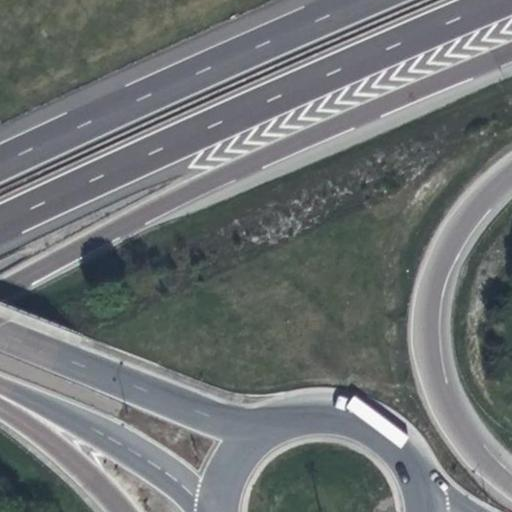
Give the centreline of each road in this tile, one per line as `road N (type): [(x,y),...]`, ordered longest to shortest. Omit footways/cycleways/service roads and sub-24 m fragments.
road 1 (motorway): [(0,282),(302,131),(511,46)]
road 2 (motorway): [(0,222),(508,0)]
road 3 (motorway): [(365,0),(0,163)]
road 4 (motorway): [(511,485),(459,434),(426,349),(435,274),(458,227),(511,171)]
road 5 (primary): [(266,430),(210,417),(0,333)]
road 6 (primary): [(0,393),(92,428),(175,479),(207,511)]
road 7 (primary): [(416,484),(388,441),(366,426),(315,415),(266,430)]
road 8 (motorway): [(0,402),(123,511)]
